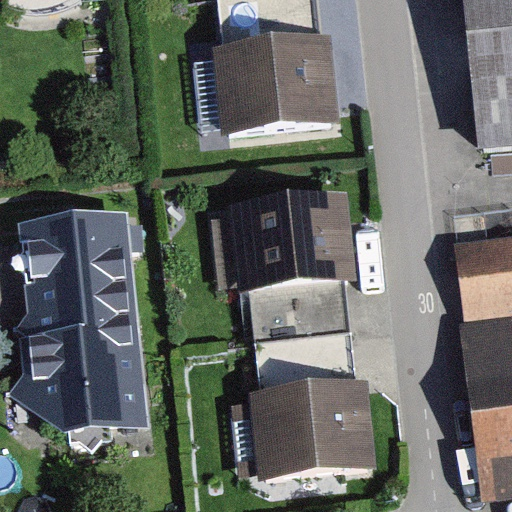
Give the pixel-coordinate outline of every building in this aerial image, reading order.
[(1,0),(3,11),(78,0),(1,0)] [(511,0),(477,0),(489,164),(511,162),(511,0)] [(341,49),(202,68),(212,140),(351,122),(341,49)] [(362,214),(219,221),(224,316),(368,308),(362,214)] [(136,221),(32,228),(48,446),(151,438),(136,221)] [(511,248),(470,253),(495,502),(511,500),(511,248)] [(385,399),(259,408),(266,499),(391,490),(385,399)]
